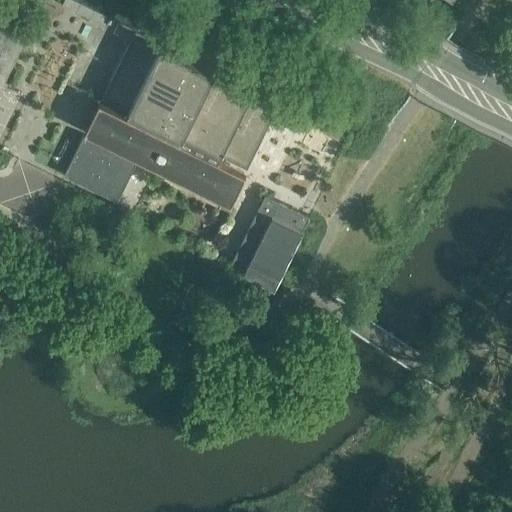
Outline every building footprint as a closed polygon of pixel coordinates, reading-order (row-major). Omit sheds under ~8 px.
[(107,23),(110,17),(77,0),(63,0),(61,3),(106,26),(107,23)] [(40,13),(31,8),(16,36),(25,41),(40,13)] [(103,96),(130,109),(141,87),(142,84),(161,45),(163,42),(137,29),(136,31),(135,32),(134,34),(133,37),(131,39),(103,96)] [(25,42),(16,38),(0,68),(0,82),(3,84),(25,42)] [(128,113),(182,139),(198,105),(201,100),(215,71),(216,68),(163,42),(161,45),(142,84),(141,87),(130,109),(128,113)] [(219,158),(221,154),(233,129),(235,125),(249,97),(250,94),(253,89),(253,88),(254,87),(216,68),(215,71),(201,100),(198,105),(182,139),(219,158)] [(281,100),(254,87),(253,88),(253,89),(250,94),(249,97),(235,125),(233,129),(221,154),(248,167),(273,116),(278,107),(279,104),(280,102),(281,100)] [(302,122),(307,113),(295,107),(291,116),(292,117),(302,122)] [(138,160),(139,156),(140,154),(225,195),(231,183),(238,169),(218,160),(219,158),(182,139),(128,113),(121,128),(113,143),(111,147),(84,134),(65,174),(118,200),(138,160)] [(348,135),(327,125),(323,133),(344,143),(348,135)] [(275,286),(311,217),(304,213),(298,210),(266,194),(261,203),(231,264),(275,286)]
